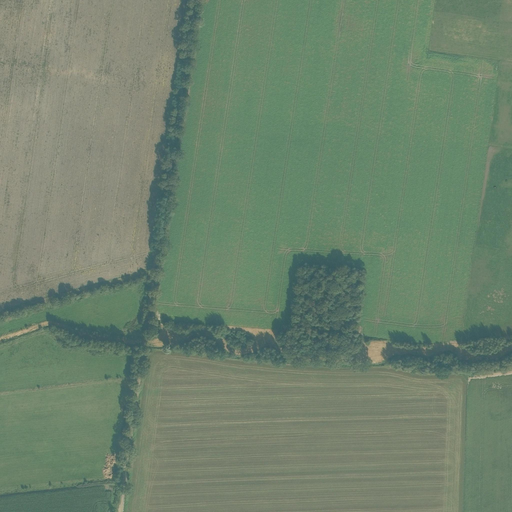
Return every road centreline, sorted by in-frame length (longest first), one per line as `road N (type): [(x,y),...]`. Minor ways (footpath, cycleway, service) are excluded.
road 1 (track): [(154,270),(195,0)]
road 2 (track): [(118,511),(154,270)]
